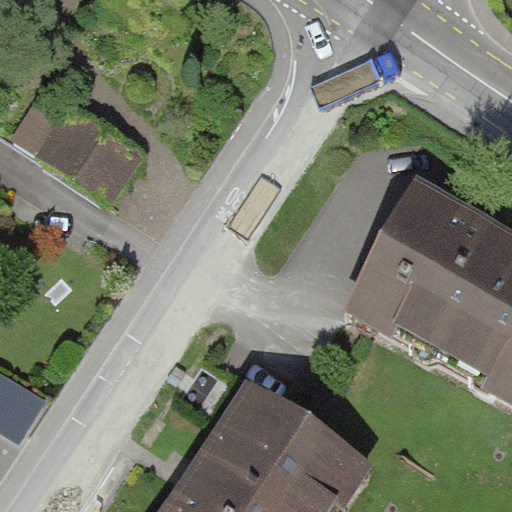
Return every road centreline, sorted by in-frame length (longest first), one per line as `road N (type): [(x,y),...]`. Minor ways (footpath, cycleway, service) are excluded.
road 1 (residential): [(46,511),(380,13)]
road 2 (tertiary): [(511,100),(380,13)]
